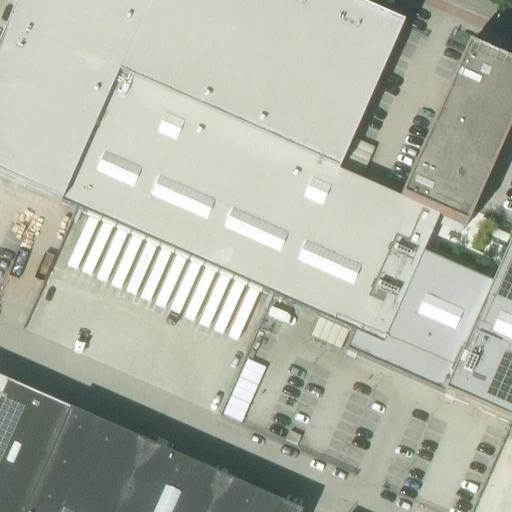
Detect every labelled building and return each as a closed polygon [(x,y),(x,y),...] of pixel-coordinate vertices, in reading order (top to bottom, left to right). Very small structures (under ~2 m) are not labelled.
[(511,68),(467,49),(400,200),(338,172),(402,26),(343,0),(17,0),(0,40),(0,177),(382,346),(423,254),(439,218),(464,229),(511,121),(511,68)] [(342,170),(360,178),(373,149),(355,141),(342,170)] [(511,427),(511,244),(494,285),(423,254),(382,346),(373,366),(511,427)] [(263,334),(263,355),(283,356),(284,335),(263,334)] [(0,511),(24,511),(69,412),(7,385),(0,400),(0,511)] [(295,511),(69,412),(24,511),(295,511)]
